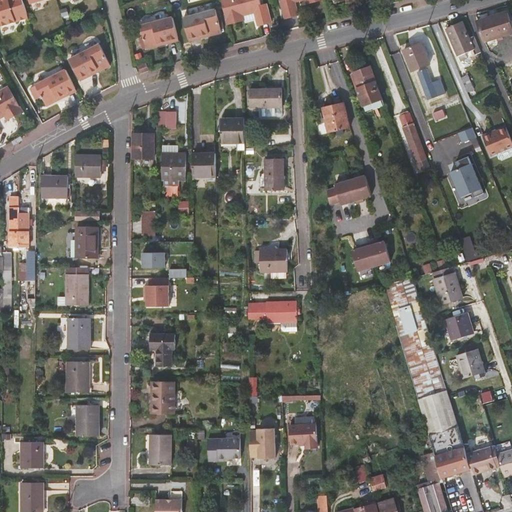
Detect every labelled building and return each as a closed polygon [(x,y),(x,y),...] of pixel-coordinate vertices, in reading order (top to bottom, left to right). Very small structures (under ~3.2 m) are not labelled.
[(22,0),(1,0),(0,0),(0,25),(16,21),(28,17),(22,0)] [(272,21),(269,7),(264,9),(263,4),(261,0),(221,0),(226,16),(227,23),(228,24),(245,19),(244,15),(255,11),(258,25),(272,21)] [(306,0),(307,3),(318,0),(286,0),(287,3),(282,4),(285,17),(298,14),(295,1),(298,0),(306,0)] [(183,17),(188,38),(207,32),(208,36),(220,32),(214,8),(183,17)] [(511,22),(509,12),(479,20),(485,38),(497,34),(499,38),(511,33),(511,28),(510,22),(511,22)] [(147,50),(160,46),(159,43),(179,37),(177,32),(176,29),(175,26),(173,17),(141,26),(147,50)] [(18,29),(16,21),(0,25),(0,28),(2,34),(18,29)] [(461,54),(463,58),(482,50),(475,35),(471,38),(464,21),(448,27),(459,55),(461,54)] [(189,41),(208,36),(207,32),(188,38),(189,41)] [(160,46),(179,41),(179,37),(159,43),(160,46)] [(69,58),(79,77),(96,68),(98,71),(110,65),(98,43),(69,58)] [(413,70),(419,68),(416,60),(423,57),(427,65),(431,64),(423,43),(405,49),(413,70)] [(419,68),(427,65),(423,57),(416,60),(419,68)] [(138,65),(141,73),(149,70),(146,62),(138,65)] [(354,72),(367,105),(384,99),(372,66),(354,72)] [(80,80),(98,71),(96,68),(79,77),(80,80)] [(428,68),(420,72),(427,90),(435,86),(433,81),(428,68)] [(47,106),(59,100),(57,96),(75,87),(71,78),(67,72),(66,69),(36,84),(37,85),(42,97),(47,106)] [(442,77),(433,81),(435,86),(436,90),(438,93),(447,90),(442,77)] [(473,83),(466,86),(471,99),(479,96),(473,83)] [(42,97),(37,85),(31,89),(36,100),(42,97)] [(0,92),(0,133),(2,133),(0,130),(0,118),(5,116),(7,120),(22,111),(9,87),(0,92)] [(59,100),(77,91),(75,87),(57,96),(59,100)] [(252,90),(252,108),(283,108),(282,90),(252,90)] [(458,94),(432,105),(437,119),(464,108),(458,94)] [(350,126),(342,101),(322,107),(331,132),(350,126)] [(401,114),(421,167),(426,165),(428,169),(432,168),(410,110),(401,114)] [(178,113),(164,112),(164,129),(178,129),(178,113)] [(223,143),(246,143),(246,119),(223,119),(223,143)] [(474,127),(460,132),(464,142),(478,136),(474,127)] [(511,146),(511,138),(507,127),(494,132),(493,131),(484,134),(492,154),(497,152),(511,146)] [(155,158),(156,134),(136,135),(135,158),(155,158)] [(511,154),(511,146),(497,152),(499,157),(503,158),(511,154)] [(179,147),(164,147),(164,174),(187,174),(187,147),(179,147)] [(194,177),(217,177),(217,153),(193,154),(194,177)] [(460,168),(452,171),(463,197),(474,192),(476,197),(485,193),(470,156),(457,161),(460,168)] [(103,159),(77,159),(77,181),(103,181),(103,159)] [(267,161),(268,192),(286,192),(285,161),(267,161)] [(374,195),(367,175),(337,185),(338,188),(328,191),(331,206),(343,202),(343,204),(358,200),(359,203),(367,201),(366,198),(374,195)] [(44,179),(44,200),(69,201),(69,179),(44,179)] [(158,212),(145,211),(145,235),(157,235),(158,212)] [(13,251),(22,251),(22,236),(23,218),(23,212),(14,212),(13,251)] [(82,214),(82,223),(101,223),(101,214),(82,214)] [(31,217),(23,218),(22,236),(31,236),(31,235),(31,217)] [(79,229),(78,260),(99,261),(100,230),(79,229)] [(31,255),(31,236),(22,236),(22,251),(22,255),(31,255)] [(360,249),(354,250),(360,271),(393,262),(387,241),(381,243),(379,244),(378,241),(362,245),(363,248),(360,249)] [(274,272),(289,271),(288,250),(261,251),(262,272),(274,272)] [(144,268),(167,268),(166,254),(144,254),(144,268)] [(29,285),(37,285),(38,270),(38,256),(30,256),(29,285)] [(15,260),(7,260),(7,269),(7,291),(15,292),(15,260)] [(90,309),(89,270),(68,270),(69,308),(90,309)] [(171,279),(188,279),(188,270),(171,270),(171,279)] [(437,278),(445,303),(465,298),(458,272),(437,278)] [(414,282),(391,286),(395,309),(411,306),(410,301),(416,300),(414,282)] [(149,308),(170,307),(170,286),(146,286),(146,295),(149,295),(149,308)] [(293,310),(292,301),(272,302),(262,302),(262,304),(248,304),(248,320),(262,320),(262,324),(277,324),(277,330),(279,332),(293,332),(293,323),(293,315),(293,310)] [(449,318),(455,338),(475,333),(469,312),(449,318)] [(70,322),(70,352),(91,352),(91,322),(70,322)] [(150,334),(150,350),(157,350),(157,367),(172,367),(173,350),(176,350),(176,335),(150,334)] [(448,390),(434,342),(405,351),(420,398),(448,390)] [(460,354),(466,378),(486,372),(479,348),(460,354)] [(70,365),(70,396),(90,396),(90,365),(70,365)] [(154,383),(154,398),(153,398),(153,413),(174,413),(174,383),(154,383)] [(453,473),(472,468),(468,455),(467,454),(450,397),(449,394),(448,390),(420,398),(436,453),(445,482),(445,484),(453,482),(455,479),(453,473)] [(481,397),(484,406),(495,402),(492,393),(481,397)] [(79,409),(80,439),(100,439),(100,409),(79,409)] [(290,424),(291,443),(307,442),(307,446),(318,445),(317,423),(317,416),(296,417),(297,424),(290,424)] [(258,431),(250,431),(250,456),(259,456),(259,459),(275,458),(274,428),(258,429),(258,431)] [(151,435),(150,466),(171,465),(171,435),(151,435)] [(242,464),(241,439),(216,439),(217,464),(242,464)] [(23,446),(23,470),(44,471),(45,446),(23,446)] [(499,455),(497,446),(492,448),(498,468),(503,466),(501,461),(499,455)] [(498,468),(492,448),(468,455),(472,468),(474,475),(498,468)] [(503,466),(505,475),(511,473),(511,451),(499,455),(501,461),(503,466)] [(449,511),(440,484),(445,482),(436,453),(427,455),(428,459),(430,459),(432,465),(425,468),(429,484),(424,486),(424,489),(421,489),(427,511),(449,511)] [(384,474),(369,478),(372,490),(387,486),(384,474)] [(224,482),(224,495),(239,495),(238,482),(224,482)] [(23,485),(22,511),(43,511),(44,486),(23,485)] [(380,501),(383,511),(399,511),(395,497),(380,501)] [(182,511),(183,500),(157,500),(156,511),(182,511)] [(378,511),(376,503),(356,509),(355,507),(337,511),(378,511)]
